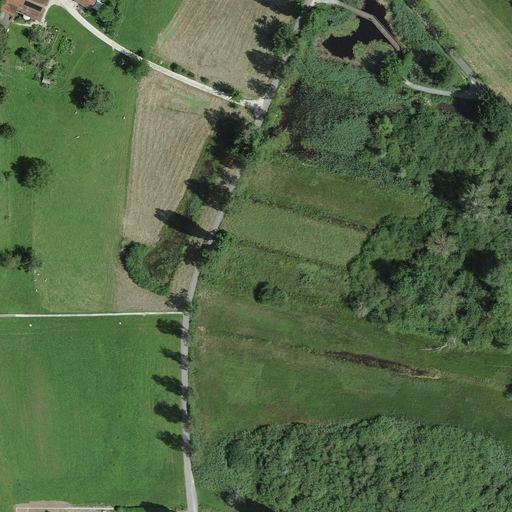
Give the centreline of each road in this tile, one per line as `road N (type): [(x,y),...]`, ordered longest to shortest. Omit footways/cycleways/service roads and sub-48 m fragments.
road 1 (track): [(190,496),(184,346),(195,276),(311,0)]
road 2 (track): [(62,0),(125,52),(265,109)]
road 3 (unclassified): [(511,115),(409,0)]
